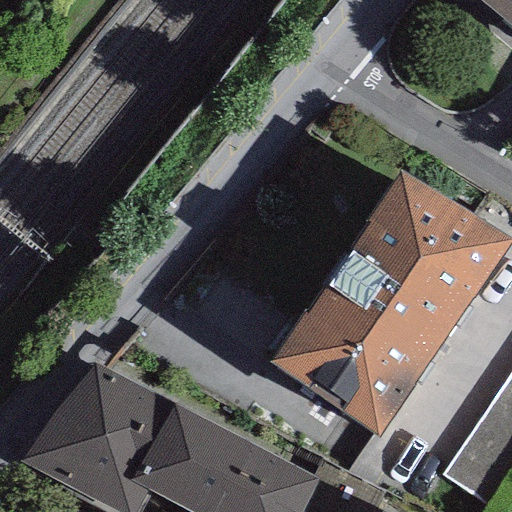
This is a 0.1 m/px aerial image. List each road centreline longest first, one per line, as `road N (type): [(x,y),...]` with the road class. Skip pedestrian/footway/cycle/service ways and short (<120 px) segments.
road 1 (residential): [(0,448),(328,69)]
road 2 (residential): [(511,181),(328,69)]
